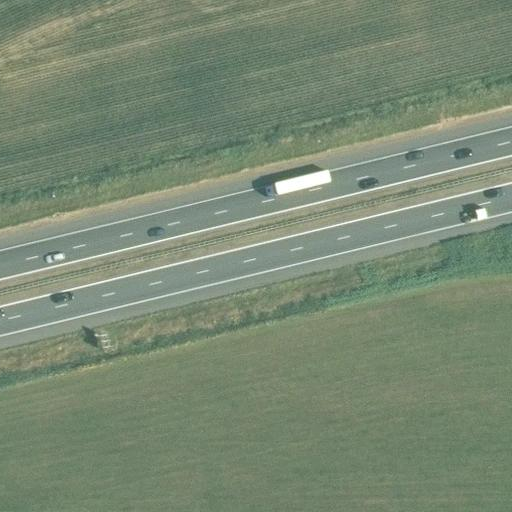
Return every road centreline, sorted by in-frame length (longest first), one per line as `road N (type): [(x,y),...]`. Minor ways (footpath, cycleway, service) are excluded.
road 1 (motorway): [(0,320),(511,195)]
road 2 (motorway): [(511,141),(0,265)]
